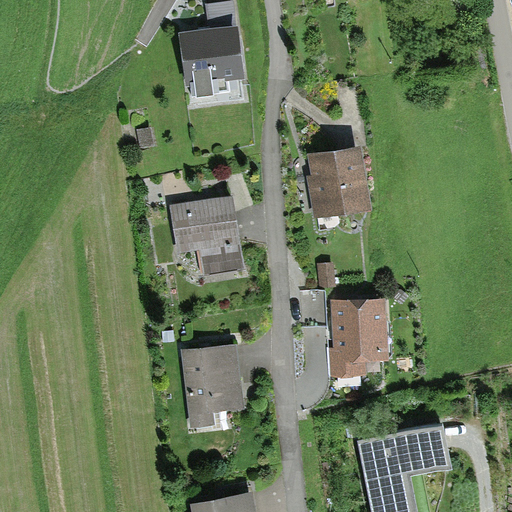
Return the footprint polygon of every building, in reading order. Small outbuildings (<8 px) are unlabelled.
[(228,0),(202,4),(205,24),(231,20),(228,0)] [(179,35),(187,86),(206,83),(205,76),(236,71),(230,28),(179,35)] [(307,156),(317,212),(363,204),(353,148),(307,156)] [(227,197),(171,205),(177,249),(197,246),(201,273),(237,268),(227,197)] [(379,297),(329,299),(332,372),(356,371),(356,356),(382,355),(379,297)] [(227,341),(177,349),(188,426),(210,422),(208,409),(236,405),(227,341)] [(441,419),(353,435),(367,511),(411,511),(404,474),(450,465),(441,419)] [(248,511),(244,491),(187,502),(189,511),(248,511)]
